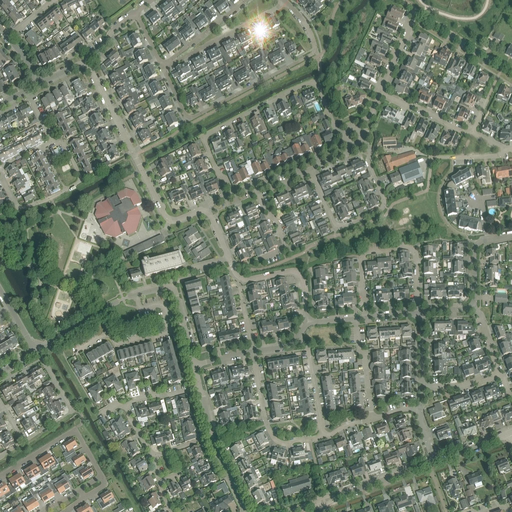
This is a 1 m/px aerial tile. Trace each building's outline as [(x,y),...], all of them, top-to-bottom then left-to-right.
[(0,4),(0,5),(3,9),(10,3),(12,1),(10,0),(4,0),(5,0),(0,4)] [(71,0),(70,1),(73,7),(76,6),(78,10),(80,9),(75,0),(71,0)] [(175,0),(180,5),(178,7),(181,12),(184,10),(180,6),(185,2),(184,1),(183,0),(175,0)] [(217,0),(217,1),(225,11),(229,8),(223,0),(217,0)] [(311,0),(307,5),(310,8),(307,10),(311,15),(313,14),(314,16),(320,11),(318,9),(319,9),(315,4),(316,3),(312,0),(311,0)] [(2,9),(6,13),(15,5),(12,1),(12,2),(12,1),(10,3),(3,9),(2,9)] [(67,1),(65,2),(71,13),(72,12),(70,8),(73,7),(70,1),(67,2),(67,1)] [(165,5),(170,12),(172,15),(177,11),(179,14),(181,12),(178,7),(175,9),(169,1),(165,5)] [(225,11),(217,1),(214,3),(216,6),(215,7),(220,15),(225,11)] [(71,13),(65,2),(63,3),(63,4),(61,5),(64,12),(67,10),(69,14),(71,13)] [(6,13),(9,17),(16,11),(18,9),(15,5),(6,13)] [(165,5),(160,8),(163,13),(162,14),(165,17),(166,16),(168,18),(172,15),(170,12),(165,5)] [(387,16),(387,17),(397,22),(399,19),(401,20),(402,19),(404,17),(403,16),(405,13),(399,10),(399,9),(394,7),(391,12),(389,11),(387,16)] [(52,11),(58,19),(62,15),(56,8),(52,12),(52,11)] [(9,17),(12,21),(19,15),(16,11),(9,17)] [(52,11),(48,14),(54,22),(58,19),(52,11)] [(205,14),(211,22),(216,19),(209,11),(205,14)] [(155,12),(151,15),(157,22),(161,19),(155,12)] [(48,14),(44,18),(50,25),(54,22),(48,14)] [(19,15),(12,21),(15,25),(23,19),(19,15)] [(91,16),(93,18),(102,28),(103,27),(103,26),(105,24),(100,18),(98,20),(93,15),(91,16)] [(157,22),(151,15),(147,18),(153,25),(157,22)] [(193,23),(199,31),(204,27),(198,20),(196,17),(192,20),(189,18),(187,20),(191,25),(193,23)] [(203,17),(198,20),(204,27),(208,24),(203,17)] [(397,22),(387,17),(384,23),(388,25),(387,28),(396,33),(397,30),(398,30),(398,27),(399,26),(396,25),(397,22)] [(44,18),(40,21),(46,28),(50,25),(44,18)] [(95,23),(92,25),(97,31),(99,29),(100,30),(102,28),(93,18),(92,20),(95,23)] [(278,26),(280,25),(278,21),(276,22),(273,18),(268,20),(273,29),(278,27),(278,26)] [(46,28),(40,21),(36,24),(39,28),(42,32),(42,31),(44,34),(48,30),(46,28)] [(86,25),(94,35),(95,33),(97,31),(92,25),(90,22),(88,24),(86,22),(84,23),(86,25)] [(258,26),(262,34),(264,37),(272,33),(271,32),(267,26),(265,27),(263,24),(258,26)] [(87,30),(85,31),(89,37),(91,35),(92,36),(94,35),(86,25),(84,26),(87,30)] [(262,34),(258,26),(253,29),(257,37),(258,38),(259,40),(264,37),(262,34)] [(189,27),(185,31),(190,38),(195,34),(189,27)] [(176,34),(177,35),(181,40),(183,38),(186,41),(190,38),(185,31),(183,29),(179,32),(176,28),(173,30),(176,34)] [(393,40),(393,39),(393,38),(390,36),(391,34),(379,28),(376,34),(383,37),(381,40),(390,44),(391,42),(392,42),(393,40)] [(89,37),(85,31),(82,29),(80,31),(79,30),(78,31),(86,41),(87,40),(87,39),(89,37)] [(26,40),(29,43),(37,36),(35,33),(34,34),(32,31),(25,36),(27,39),(26,40)] [(243,34),(247,42),(248,45),(253,43),(255,46),(258,45),(255,39),(252,41),(252,40),(248,32),(243,34)] [(73,38),(78,46),(83,42),(82,40),(81,41),(75,33),(71,36),(73,38)] [(242,45),(247,42),(243,34),(238,37),(242,45)] [(420,43),(425,45),(426,46),(429,47),(433,39),(429,38),(426,37),(426,36),(424,35),(424,36),(421,34),(419,39),(422,40),(420,43)] [(129,38),(132,44),(140,40),(137,35),(129,38)] [(29,43),(32,47),(33,46),(35,48),(41,43),(39,40),(40,39),(37,36),(29,43)] [(73,38),(69,41),(74,49),(78,46),(73,38)] [(175,38),(171,41),(177,48),(181,45),(175,38)] [(140,40),(132,44),(134,49),(142,45),(140,40)] [(232,40),(227,43),(233,53),(233,54),(236,52),(235,49),(237,48),(232,40)] [(294,49),(296,48),(294,44),(292,45),(291,44),(287,46),(287,44),(285,45),(282,40),(279,41),(281,46),(283,49),(286,47),(290,55),(292,53),(293,54),(295,53),(295,52),(296,52),(294,49)] [(376,52),(377,53),(380,54),(385,56),(386,54),(387,53),(388,51),(387,51),(388,50),(382,47),(383,44),(374,40),(371,46),(377,49),(376,52)] [(69,41),(64,44),(69,52),(74,49),(69,41)] [(171,41),(168,44),(173,51),(177,48),(171,41)] [(233,53),(227,43),(222,45),(227,53),(228,52),(229,55),(233,53)] [(69,52),(64,44),(60,47),(64,52),(62,53),(64,55),(69,52)] [(173,51),(168,44),(164,47),(169,54),(173,51)] [(416,45),(414,49),(422,53),(423,51),(427,53),(429,48),(425,46),(424,46),(420,44),(419,46),(416,45)] [(273,52),(275,55),(279,63),(285,60),(281,53),(284,51),(283,49),(281,46),(278,48),(279,49),(273,52)] [(57,48),(52,50),(57,60),(62,57),(57,48)] [(217,48),(212,51),(216,59),(221,56),(217,48)] [(415,55),(414,57),(419,60),(420,59),(424,61),(426,58),(421,56),(422,53),(414,49),(412,54),(415,55)] [(52,50),(47,53),(52,62),(57,60),(52,50)] [(448,63),(450,58),(452,53),(448,51),(447,52),(443,50),(440,55),(437,54),(435,59),(434,61),(440,63),(441,60),(448,63)] [(135,55),(137,60),(146,56),(143,51),(135,55)] [(216,59),(212,51),(207,53),(211,61),(216,59)] [(115,52),(111,55),(116,61),(120,58),(118,55),(115,52)] [(47,53),(43,55),(48,64),(52,62),(47,53)] [(372,61),(371,64),(379,68),(380,67),(381,65),(382,62),(378,60),(379,57),(371,53),(368,59),(372,61)] [(48,64),(43,55),(38,57),(43,67),(48,64)] [(116,61),(111,55),(107,58),(109,60),(104,64),(107,68),(112,64),(114,67),(118,63),(116,61)] [(279,63),(275,55),(269,58),(274,66),(279,63)] [(146,56),(137,60),(140,65),(148,61),(146,56)] [(202,56),(197,59),(201,67),(206,64),(202,56)] [(410,59),(408,63),(416,66),(419,68),(422,63),(419,61),(419,60),(414,57),(412,60),(410,59)] [(6,58),(0,63),(0,64),(3,68),(10,62),(6,58)] [(201,67),(197,59),(192,61),(196,69),(198,69),(199,72),(203,70),(201,67)] [(262,59),(257,62),(261,70),(266,67),(262,59)] [(447,71),(452,73),(452,74),(455,75),(456,76),(457,77),(458,76),(459,75),(458,74),(459,72),(460,73),(465,62),(464,62),(464,61),(462,60),(461,60),(457,59),(456,61),(452,59),(447,71)] [(261,70),(257,62),(251,65),(255,73),(258,72),(258,73),(261,71),(260,70),(261,70)] [(416,66),(408,63),(405,67),(408,69),(408,71),(411,72),(412,70),(414,71),(416,66)] [(110,77),(113,83),(120,80),(119,78),(125,76),(125,75),(123,71),(127,69),(131,67),(129,64),(116,71),(117,74),(114,75),(110,77)] [(191,73),(186,64),(181,67),(186,75),(188,79),(192,76),(191,73)] [(3,74),(5,78),(8,77),(16,73),(16,72),(17,72),(16,70),(15,70),(14,67),(11,69),(9,65),(8,65),(2,70),(4,74),(3,74)] [(144,70),(147,75),(155,71),(152,66),(144,70)] [(181,67),(181,66),(176,69),(177,71),(171,74),(174,78),(174,79),(177,77),(180,83),(188,79),(186,75),(181,67)] [(375,69),(369,67),(367,66),(365,71),(363,71),(362,73),(363,75),(366,76),(374,80),(374,79),(375,79),(376,77),(375,76),(377,73),(373,72),(375,69)] [(239,70),(245,81),(250,78),(245,69),(244,67),(241,68),(241,69),(239,70)] [(466,68),(463,73),(462,75),(468,78),(469,76),(472,78),(474,74),(476,69),(475,69),(475,68),(473,67),(472,68),(470,67),(468,69),(466,68)] [(239,84),(245,81),(239,70),(238,70),(235,72),(236,75),(235,76),(239,84)] [(155,71),(147,75),(143,76),(145,80),(148,78),(149,80),(157,76),(155,71)] [(403,72),(401,77),(410,81),(412,82),(414,82),(416,78),(416,77),(416,75),(415,75),(407,72),(406,74),(403,72)] [(8,77),(5,78),(5,79),(7,81),(10,80),(11,83),(19,79),(18,76),(19,76),(18,74),(17,74),(16,73),(8,77)] [(482,73),(481,74),(480,77),(477,75),(472,86),(471,88),(474,90),(475,87),(476,88),(477,88),(478,88),(478,87),(479,85),(482,86),(483,86),(484,85),(484,84),(485,84),(488,77),(487,77),(488,76),(484,74),(482,73)] [(224,75),(220,77),(222,80),(226,88),(227,88),(227,89),(230,87),(232,85),(228,77),(226,78),(224,75)] [(117,88),(122,86),(130,82),(129,79),(127,80),(125,76),(119,78),(120,80),(113,83),(114,86),(116,86),(117,88)] [(361,77),(361,78),(359,76),(358,78),(360,79),(358,83),(362,85),(360,88),(364,89),(368,92),(369,91),(370,89),(371,85),(369,84),(370,81),(361,77)] [(220,77),(216,79),(218,82),(217,83),(221,91),(226,88),(222,80),(220,77)] [(410,81),(401,77),(399,81),(402,82),(401,85),(409,89),(411,86),(412,82),(410,81)] [(74,87),(75,91),(85,86),(83,82),(75,87),(74,87)] [(117,92),(119,96),(129,91),(127,87),(132,85),(130,82),(122,86),(123,89),(117,92)] [(149,87),(147,88),(150,93),(152,91),(161,87),(158,82),(150,86),(149,87)] [(77,94),(78,94),(87,89),(85,86),(75,91),(77,94)] [(400,94),(402,95),(403,95),(404,93),(407,94),(409,90),(401,86),(399,88),(396,87),(396,88),(395,88),(395,91),(394,92),(398,93),(397,94),(399,95),(400,94)] [(63,94),(66,100),(69,99),(69,100),(71,101),(75,99),(70,90),(69,91),(68,89),(67,90),(65,87),(60,90),(63,94)] [(150,93),(149,93),(152,97),(152,98),(154,97),(155,96),(163,92),(161,87),(152,91),(150,93)] [(205,102),(210,99),(206,91),(204,87),(198,90),(197,87),(194,89),(196,93),(197,96),(200,94),(205,102)] [(502,87),(501,87),(501,88),(500,89),(500,90),(498,95),(497,98),(497,99),(498,100),(499,100),(500,100),(501,100),(501,99),(502,97),(505,98),(509,100),(511,94),(507,92),(509,90),(502,87)] [(211,88),(206,91),(210,99),(216,96),(211,88)] [(420,101),(424,103),(428,94),(430,91),(425,89),(425,90),(423,89),(421,91),(420,91),(418,96),(421,98),(420,101)] [(127,98),(128,100),(138,95),(136,92),(133,93),(131,90),(129,91),(119,96),(122,101),(127,98)] [(301,98),(303,102),(304,104),(315,100),(311,90),(303,94),(304,96),(301,98)] [(53,93),(55,98),(58,104),(63,101),(66,100),(63,94),(60,96),(58,91),(53,93)] [(347,106),(349,109),(355,107),(355,106),(362,103),(366,96),(359,93),(357,97),(352,99),(352,98),(351,97),(350,96),(349,96),(348,96),(347,96),(347,97),(346,97),(346,98),(346,99),(346,100),(345,101),(346,102),(345,103),(345,104),(346,105),(347,106)] [(428,94),(424,103),(428,105),(430,102),(432,103),(433,100),(433,99),(435,94),(431,93),(430,95),(428,94)] [(463,98),(475,104),(477,99),(474,98),(475,96),(468,93),(467,95),(464,96),(463,98)] [(46,97),(46,98),(51,107),(51,108),(56,106),(57,107),(59,106),(58,104),(55,98),(53,99),(50,95),(49,94),(46,95),(46,97)] [(124,106),(126,110),(134,107),(137,105),(136,102),(139,97),(138,95),(128,100),(124,102),(126,105),(124,106)] [(433,107),(438,109),(441,101),(443,97),(437,95),(434,100),(433,103),(435,104),(433,107)] [(186,101),(188,105),(190,104),(192,107),(192,106),(193,107),(195,106),(195,105),(197,104),(193,96),(187,99),(188,100),(186,101)] [(290,99),(292,104),(294,107),(297,105),(299,108),(304,106),(303,105),(301,101),(299,102),(296,96),(290,99)] [(157,103),(155,103),(157,108),(162,106),(170,102),(168,97),(159,101),(158,102),(157,99),(155,100),(157,103)] [(446,110),(447,108),(448,105),(449,104),(448,104),(449,100),(445,99),(443,97),(441,101),(438,109),(442,111),(443,108),(446,110)] [(51,107),(46,98),(42,101),(46,109),(51,107)] [(83,99),(78,101),(76,102),(78,105),(80,104),(83,109),(93,103),(91,98),(84,101),(83,99)] [(475,104),(463,98),(460,105),(466,107),(469,109),(470,107),(473,108),(475,104)] [(170,102),(162,106),(164,111),(172,107),(170,102)] [(285,102),(277,106),(279,111),(281,110),(283,113),(286,112),(287,116),(293,114),(289,104),(286,105),(285,102)] [(93,103),(83,109),(82,109),(84,115),(78,118),(80,120),(87,117),(85,114),(87,113),(95,109),(92,104),(93,103)] [(27,105),(23,107),(28,117),(30,116),(29,113),(33,112),(31,108),(30,108),(28,105),(27,105)] [(460,113),(468,117),(469,118),(471,115),(470,114),(470,113),(467,112),(468,110),(460,106),(458,109),(461,110),(460,113)] [(20,112),(18,113),(22,121),(26,119),(26,118),(28,117),(23,107),(20,108),(20,109),(19,109),(20,112)] [(136,111),(137,114),(144,110),(143,108),(136,111),(134,107),(126,110),(129,115),(136,111)] [(387,108),(386,110),(385,112),(384,111),(382,115),(383,115),(383,117),(390,120),(391,118),(395,119),(395,118),(399,120),(400,118),(402,114),(398,112),(397,113),(394,111),(394,110),(391,109),(390,110),(387,108)] [(131,120),(134,125),(141,121),(144,119),(145,119),(143,116),(146,115),(146,114),(147,113),(146,113),(145,110),(144,110),(137,114),(132,117),(133,119),(131,120)] [(264,113),(266,117),(268,122),(271,121),(273,124),(279,122),(278,119),(275,112),(272,113),(270,110),(264,113)] [(13,112),(9,114),(14,124),(16,123),(15,121),(18,119),(19,123),(21,122),(22,121),(18,113),(16,114),(15,111),(14,112),(13,112)] [(56,118),(58,121),(64,118),(63,115),(67,113),(66,111),(55,117),(56,119),(56,118)] [(88,120),(91,124),(93,124),(102,119),(99,113),(94,116),(89,119),(88,116),(87,117),(80,120),(77,122),(81,129),(85,127),(83,122),(88,120)] [(322,113),(313,117),(311,118),(314,124),(316,123),(320,121),(319,118),(323,116),(322,113)] [(468,117),(460,113),(457,120),(462,123),(463,120),(466,122),(468,117)] [(4,120),(7,127),(8,129),(11,128),(10,126),(12,125),(14,124),(9,114),(6,115),(6,116),(5,116),(6,117),(3,119),(4,120)] [(166,119),(163,120),(165,124),(168,123),(176,119),(173,114),(165,118),(166,119)] [(405,118),(404,120),(403,123),(402,125),(401,126),(407,129),(410,124),(413,125),(416,118),(410,115),(408,121),(405,119),(405,118)] [(59,126),(71,120),(73,119),(73,117),(66,120),(64,118),(58,121),(59,124),(58,124),(59,126)] [(250,120),(252,124),(254,129),(258,128),(261,133),(266,131),(264,127),(262,122),(260,123),(257,117),(250,120)] [(485,121),(486,122),(483,127),(483,128),(482,131),(490,134),(491,131),(497,134),(500,127),(494,124),(494,125),(491,124),(492,120),(487,117),(485,121)] [(89,135),(91,134),(97,132),(95,129),(99,127),(104,125),(101,119),(102,119),(93,124),(91,124),(90,125),(92,130),(85,134),(86,137),(89,135)] [(141,121),(134,125),(136,129),(143,125),(146,124),(144,119),(141,121)] [(176,119),(168,123),(170,128),(178,124),(176,119)] [(61,127),(62,130),(69,127),(68,124),(71,122),(71,120),(59,126),(60,128),(61,127)] [(327,132),(325,133),(326,135),(322,137),(324,140),(326,145),(334,141),(331,133),(333,133),(327,120),(322,123),(326,131),(327,132)] [(422,120),(420,125),(417,132),(423,134),(425,130),(427,128),(426,127),(428,123),(422,120)] [(249,128),(246,129),(244,124),(238,127),(241,135),(244,133),(246,137),(252,134),(250,129),(249,128)] [(511,124),(511,126),(508,126),(506,128),(506,130),(502,130),(502,133),(501,133),(501,134),(500,139),(505,139),(505,141),(510,142),(510,136),(511,135),(511,124)] [(37,134),(35,136),(38,142),(41,141),(41,142),(43,140),(36,126),(34,127),(35,130),(37,134)] [(428,130),(426,135),(424,138),(430,141),(433,136),(436,137),(440,129),(439,128),(438,127),(436,126),(435,126),(434,126),(431,131),(428,130)] [(63,133),(64,135),(75,129),(74,127),(70,129),(69,127),(62,130),(64,133),(63,133)] [(75,129),(64,135),(65,137),(66,136),(67,139),(74,136),(72,133),(76,131),(75,129)] [(139,134),(141,139),(148,135),(151,134),(149,129),(139,134)] [(96,135),(98,141),(101,139),(101,140),(109,135),(107,130),(102,132),(99,134),(98,134),(97,132),(91,134),(93,137),(96,135)] [(224,134),(226,138),(227,137),(228,142),(234,139),(238,149),(242,147),(239,140),(237,141),(234,135),(232,130),(224,134)] [(458,142),(457,141),(459,137),(451,134),(451,135),(445,132),(442,138),(447,141),(445,145),(449,147),(450,144),(454,146),(455,144),(457,144),(458,142)] [(30,133),(28,134),(34,145),(36,144),(35,143),(38,142),(35,136),(32,137),(30,133)] [(307,136),(312,147),(314,146),(315,149),(323,146),(321,141),(319,138),(318,133),(315,134),(316,137),(311,139),(310,135),(307,136)] [(28,139),(26,140),(29,147),(32,145),(32,146),(34,145),(28,134),(26,135),(28,139)] [(148,135),(141,139),(143,143),(150,140),(152,142),(158,139),(156,136),(153,138),(151,134),(148,135)] [(99,147),(100,150),(107,146),(106,144),(112,141),(109,135),(101,140),(101,139),(98,141),(101,146),(99,147)] [(296,140),(299,147),(303,155),(310,152),(309,149),(312,148),(312,147),(307,136),(307,135),(303,137),(304,141),(305,141),(306,142),(301,143),(299,138),(296,140)] [(19,143),(17,145),(20,151),(23,150),(23,151),(25,150),(19,139),(18,137),(16,138),(17,139),(19,143)] [(221,146),(222,150),(223,151),(227,149),(227,148),(225,144),(223,139),(223,140),(223,141),(221,142),(219,137),(216,138),(217,139),(211,142),(214,149),(221,146)] [(21,138),(19,139),(25,150),(27,149),(26,148),(29,147),(26,140),(23,142),(21,138)] [(72,145),(73,148),(80,144),(78,142),(82,140),(81,138),(74,141),(70,143),(71,145),(72,145)] [(383,147),(390,146),(396,146),(396,138),(383,138),(383,147)] [(12,142),(10,143),(16,154),(18,153),(17,153),(20,151),(17,145),(14,146),(12,142)] [(10,148),(7,149),(11,156),(13,155),(14,155),(16,154),(10,143),(8,144),(10,148)] [(74,151),(75,153),(86,147),(89,145),(88,144),(85,146),(85,145),(84,145),(83,143),(80,144),(73,148),(75,150),(74,151)] [(192,143),(184,147),(187,155),(190,154),(200,149),(198,146),(197,147),(197,145),(192,147),(191,144),(192,143)] [(0,145),(0,146),(1,148),(7,159),(9,158),(8,157),(11,156),(7,149),(5,151),(3,147),(2,144),(0,145)] [(107,156),(109,155),(117,151),(115,145),(108,149),(107,146),(100,150),(101,152),(105,151),(107,156)] [(288,149),(289,149),(291,155),(294,154),(294,155),(295,158),(303,155),(299,147),(297,148),(296,146),(288,149)] [(76,154),(78,157),(84,153),(83,151),(87,149),(86,147),(75,153),(76,155),(76,154)] [(188,159),(186,160),(188,164),(191,162),(198,160),(198,159),(196,157),(201,155),(200,153),(201,153),(200,149),(190,154),(187,155),(188,159)] [(280,151),(278,152),(279,156),(283,164),(290,161),(289,156),(291,155),(289,149),(281,153),(280,151)] [(117,151),(109,155),(112,161),(119,157),(117,152),(118,151),(117,151)] [(267,154),(267,155),(270,161),(271,164),(274,163),(275,167),(283,164),(279,156),(278,152),(278,151),(276,152),(275,154),(276,155),(271,157),(270,153),(269,154),(267,154)] [(409,161),(410,162),(416,159),(414,152),(391,160),(390,158),(384,160),(388,172),(393,170),(392,168),(409,161)] [(32,163),(43,157),(42,156),(40,153),(34,157),(35,159),(31,161),(32,163)] [(78,160),(79,162),(90,156),(93,154),(92,153),(86,156),(84,153),(78,157),(79,159),(78,160)] [(262,164),(259,165),(263,173),(270,170),(269,166),(271,164),(270,161),(267,155),(264,156),(266,160),(261,162),(262,164)] [(81,163),(82,166),(89,163),(88,160),(91,158),(90,156),(79,162),(80,164),(81,163)] [(37,163),(38,166),(45,162),(43,160),(44,159),(43,157),(32,163),(33,165),(37,163)] [(160,166),(158,167),(158,169),(159,173),(168,168),(166,163),(169,161),(167,157),(164,159),(158,162),(160,166)] [(423,177),(416,160),(417,160),(416,159),(410,162),(410,163),(408,163),(409,166),(399,169),(400,173),(402,178),(404,184),(416,179),(418,184),(424,182),(423,177)] [(198,160),(191,162),(194,170),(206,165),(205,162),(204,162),(203,160),(199,162),(198,160)] [(250,161),(246,162),(248,167),(251,174),(254,173),(255,176),(263,173),(259,165),(257,160),(255,161),(256,164),(252,165),(250,161)] [(360,160),(355,162),(359,170),(360,173),(365,171),(364,170),(367,168),(364,161),(362,163),(360,160)] [(36,170),(37,172),(48,167),(47,165),(46,165),(45,162),(38,166),(40,168),(36,170)] [(352,167),(349,168),(352,175),(353,178),(356,177),(354,174),(357,173),(357,174),(360,173),(359,170),(355,162),(351,164),(352,167)] [(83,169),(84,171),(95,165),(94,163),(90,165),(89,163),(82,166),(84,169),(83,169)] [(95,165),(84,171),(85,173),(86,172),(87,175),(94,172),(92,169),(96,167),(99,165),(98,164),(95,165)] [(206,165),(194,170),(197,178),(204,175),(203,172),(208,170),(207,169),(208,168),(206,165)] [(245,166),(246,169),(241,171),(240,168),(237,169),(238,170),(238,171),(243,182),(248,180),(247,177),(249,176),(249,175),(251,174),(248,167),(248,165),(245,166)] [(8,171),(9,174),(19,169),(18,167),(15,168),(14,166),(5,170),(6,172),(8,171)] [(345,166),(340,168),(344,177),(344,176),(345,178),(352,175),(349,168),(346,169),(345,166)] [(42,172),(43,175),(49,172),(48,169),(49,168),(48,167),(37,172),(38,174),(42,172)] [(168,168),(159,173),(161,176),(162,175),(163,177),(167,175),(170,180),(172,179),(177,177),(174,172),(171,173),(168,168)] [(337,173),(334,174),(338,183),(339,185),(341,185),(340,182),(343,181),(341,178),(344,177),(340,168),(336,170),(337,173)] [(489,168),(485,169),(485,168),(477,169),(478,178),(482,178),(483,181),(485,180),(486,184),(491,183),(489,173),(489,168)] [(507,177),(506,168),(495,169),(495,168),(492,169),(493,175),(496,174),(496,179),(507,177)] [(13,177),(14,180),(19,178),(22,176),(19,169),(9,174),(10,176),(9,177),(10,179),(13,177)] [(462,172),(468,184),(469,184),(467,180),(474,177),(473,172),(472,169),(468,171),(468,170),(462,172)] [(243,182),(238,171),(235,172),(236,173),(232,175),(231,173),(227,174),(231,181),(233,180),(235,185),(243,182)] [(40,179),(41,181),(53,176),(52,174),(51,174),(49,172),(43,175),(40,176),(42,179),(40,179)] [(462,172),(457,175),(463,187),(468,184),(462,172)] [(330,173),(325,175),(329,183),(330,186),(331,186),(332,185),(333,185),(338,183),(334,174),(331,175),(330,173)] [(402,178),(400,173),(399,174),(398,174),(390,177),(391,180),(390,181),(391,184),(392,183),(393,184),(401,181),(400,178),(402,178)] [(16,188),(26,183),(28,182),(24,175),(22,176),(19,178),(14,180),(16,183),(13,184),(14,186),(15,185),(16,188)] [(329,183),(325,175),(320,177),(322,180),(319,181),(322,188),(325,186),(327,187),(330,186),(329,183)] [(463,187),(457,175),(456,175),(457,176),(451,178),(453,181),(449,183),(448,185),(457,190),(457,188),(456,186),(461,184),(463,187)] [(46,181),(48,184),(54,181),(53,178),(54,178),(53,176),(41,181),(42,183),(46,181)] [(211,183),(210,184),(214,193),(217,192),(217,191),(219,190),(217,186),(220,185),(220,184),(219,183),(219,181),(217,179),(214,180),(215,182),(211,183)] [(361,184),(363,189),(371,185),(369,181),(366,182),(365,179),(363,180),(360,181),(358,182),(351,185),(351,186),(350,186),(350,188),(351,188),(352,188),(353,188),(359,185),(360,185),(361,184)] [(44,186),(46,190),(57,185),(56,183),(55,183),(54,181),(48,184),(44,186)] [(209,181),(201,184),(204,191),(207,190),(209,194),(211,194),(214,193),(210,184),(209,181)] [(26,183),(16,188),(18,191),(16,191),(17,193),(22,191),(26,189),(24,186),(27,185),(26,183)] [(201,184),(193,187),(199,199),(202,198),(201,197),(203,197),(201,192),(204,191),(201,184)] [(298,186),(299,187),(302,194),(303,197),(309,195),(310,197),(313,196),(310,189),(307,190),(304,184),(298,186)] [(57,185),(46,190),(47,192),(51,190),(52,193),(59,190),(57,187),(58,187),(57,185)] [(363,198),(365,197),(372,194),(370,192),(373,190),(371,185),(363,189),(360,190),(363,198)] [(445,199),(457,197),(456,191),(455,191),(455,189),(457,190),(448,185),(447,187),(448,192),(444,192),(445,198),(445,199)] [(38,186),(33,189),(33,188),(27,191),(29,194),(23,197),(26,203),(34,199),(32,194),(35,192),(38,190),(40,189),(38,186)] [(193,187),(188,189),(189,191),(190,192),(189,192),(191,196),(193,201),(195,200),(195,201),(199,199),(193,187)] [(291,193),(293,197),(296,205),(300,203),(298,199),(303,197),(302,194),(299,187),(293,189),(294,191),(291,193)] [(331,197),(333,202),(341,198),(345,197),(341,189),(337,191),(333,193),(334,196),(331,197)] [(136,193),(126,190),(117,194),(117,196),(110,200),(107,201),(103,203),(102,202),(97,204),(96,209),(97,209),(95,215),(99,222),(99,224),(100,223),(102,226),(101,227),(105,235),(115,238),(123,234),(124,234),(127,232),(128,236),(136,232),(141,216),(137,208),(137,207),(142,204),(136,193)] [(183,191),(177,193),(181,202),(185,201),(184,200),(186,200),(183,191)] [(293,197),(290,199),(287,191),(281,193),(281,194),(285,202),(285,203),(286,205),(291,203),(293,206),(296,205),(293,197)] [(171,192),(168,193),(171,200),(174,199),(175,201),(176,204),(178,203),(178,204),(181,202),(177,193),(172,195),(171,192)] [(278,201),(276,202),(275,198),(270,200),(274,210),(281,206),(282,205),(282,204),(285,203),(285,202),(281,194),(276,197),(278,201)] [(367,200),(369,204),(378,201),(376,196),(373,197),(372,194),(365,197),(366,200),(367,200)] [(338,205),(339,208),(344,206),(346,205),(346,204),(348,203),(346,199),(342,201),(341,198),(333,202),(335,207),(338,205)] [(500,199),(500,207),(505,207),(505,203),(511,203),(510,198),(500,199)] [(378,201),(369,204),(371,209),(380,205),(378,201)] [(308,212),(309,214),(320,209),(318,204),(316,205),(314,202),(309,204),(309,206),(306,207),(308,212)] [(254,205),(249,207),(254,217),(258,215),(254,205)] [(337,212),(339,217),(348,213),(350,212),(347,205),(346,205),(339,208),(337,209),(338,212),(337,212)] [(254,217),(249,207),(245,209),(248,216),(249,218),(250,219),(254,217)] [(315,217),(316,220),(319,218),(322,217),(320,215),(322,214),(320,209),(309,214),(309,216),(313,214),(315,217)] [(449,216),(453,222),(457,218),(456,209),(459,209),(458,209),(447,210),(447,211),(448,217),(449,216)] [(243,222),(246,229),(248,228),(244,218),(241,219),(237,212),(233,214),(236,221),(237,224),(243,222)] [(284,224),(285,224),(296,219),(299,218),(298,216),(295,217),(294,218),(291,212),(284,215),(285,218),(282,219),(284,224)] [(348,213),(339,217),(341,222),(350,218),(348,213)] [(231,227),(237,224),(236,221),(233,214),(228,216),(229,217),(225,218),(228,225),(230,224),(231,227)] [(313,225),(315,229),(327,224),(326,225),(324,220),(321,221),(319,218),(316,220),(311,222),(312,225),(313,225)] [(466,220),(457,218),(453,222),(459,227),(459,228),(464,229),(465,229),(466,220)] [(289,228),(290,231),(297,228),(296,225),(295,225),(293,222),(297,221),(296,219),(285,224),(287,229),(289,228)] [(472,221),(470,231),(471,231),(471,230),(477,232),(477,230),(482,232),(481,223),(472,221)] [(262,230),(270,227),(268,223),(262,225),(261,222),(257,224),(253,225),(255,229),(258,227),(259,232),(262,230)] [(327,224),(315,229),(317,234),(320,233),(321,237),(328,234),(326,231),(329,229),(327,224)] [(190,231),(185,234),(187,237),(184,239),(189,246),(201,238),(198,233),(195,228),(194,229),(192,227),(188,228),(190,231)] [(263,239),(266,238),(267,237),(266,236),(267,236),(270,235),(269,233),(272,232),(272,231),(273,231),(271,228),(270,228),(270,227),(262,230),(259,232),(263,239)] [(291,240),(292,240),(292,239),(303,235),(302,233),(301,233),(301,232),(299,231),(297,228),(290,231),(292,234),(289,235),(291,240)] [(123,253),(126,260),(164,242),(161,235),(123,253)] [(239,235),(231,238),(230,239),(232,243),(241,240),(239,235)] [(292,239),(292,240),(294,244),(296,243),(298,247),(305,244),(304,240),(301,241),(300,238),(303,237),(303,235),(292,239)] [(264,242),(266,246),(276,242),(274,237),(267,240),(266,238),(263,239),(258,241),(255,242),(256,245),(264,242)] [(241,240),(232,243),(234,248),(237,247),(238,249),(247,246),(250,244),(248,241),(245,242),(243,239),(241,240)] [(276,242),(266,246),(268,253),(276,249),(275,248),(278,247),(276,242)] [(450,243),(451,251),(463,251),(463,246),(457,246),(457,242),(450,243)] [(200,257),(202,259),(211,253),(208,248),(208,249),(204,243),(192,251),(197,259),(200,257)] [(238,258),(240,257),(250,253),(248,249),(251,247),(250,244),(247,246),(238,249),(239,252),(236,253),(238,258)] [(490,258),(490,259),(490,264),(497,264),(498,264),(498,254),(495,254),(495,250),(487,251),(487,254),(486,254),(486,258),(490,258)] [(141,263),(142,267),(143,267),(145,277),(183,267),(182,267),(182,264),(185,263),(186,263),(180,251),(174,254),(176,257),(157,261),(157,260),(158,260),(157,259),(150,261),(149,259),(144,261),(144,263),(141,263)] [(399,257),(399,260),(408,259),(410,259),(409,251),(399,252),(399,257)] [(451,251),(451,260),(458,260),(457,257),(463,257),(463,251),(451,251)] [(250,253),(240,257),(241,262),(252,258),(250,253)] [(386,260),(382,260),(383,269),(384,269),(384,271),(392,270),(391,267),(391,264),(391,262),(391,261),(391,258),(391,257),(386,258),(386,260)] [(340,269),(353,268),(352,260),(343,261),(343,264),(340,264),(341,269),(340,269)] [(451,260),(451,268),(463,268),(463,263),(458,263),(458,260),(451,260)] [(370,272),(373,272),(372,263),(367,264),(367,262),(364,262),(365,273),(370,272)] [(139,269),(135,270),(127,272),(129,278),(131,278),(132,280),(133,280),(137,279),(142,278),(145,277),(143,267),(142,267),(138,268),(139,269)] [(316,272),(316,276),(328,275),(328,270),(325,270),(324,267),(313,268),(314,271),(316,271),(316,272)] [(486,274),(486,277),(495,277),(498,277),(498,267),(496,267),(489,267),(489,270),(485,270),(486,274)] [(463,268),(451,268),(451,277),(458,277),(458,274),(463,274),(463,268)] [(412,269),(403,270),(403,274),(399,275),(399,278),(400,278),(400,279),(412,278),(412,275),(412,269)] [(433,269),(424,269),(424,270),(423,270),(423,274),(424,274),(424,275),(430,275),(430,278),(437,277),(437,274),(433,274),(433,269)] [(495,277),(486,277),(486,280),(486,284),(490,284),(490,287),(496,287),(498,287),(498,280),(495,280),(495,277)] [(274,288),(276,288),(286,286),(285,281),(284,278),(272,280),(274,288)] [(347,279),(344,279),(344,288),(357,287),(358,286),(358,283),(356,283),(356,282),(356,278),(347,279)] [(189,300),(190,303),(192,311),(193,310),(194,314),(200,313),(195,293),(199,292),(200,291),(199,290),(202,289),(201,285),(200,285),(199,281),(186,285),(187,289),(186,289),(188,296),(189,296),(190,299),(189,300)] [(249,285),(251,293),(259,291),(260,291),(263,291),(262,286),(258,286),(258,283),(249,285)] [(448,284),(445,285),(445,286),(445,293),(448,293),(448,298),(454,298),(454,283),(448,283),(448,284)] [(459,283),(454,283),(454,298),(459,298),(459,293),(466,293),(466,286),(459,286),(459,283)] [(313,292),(313,295),(315,295),(318,294),(324,294),(324,291),(324,288),(327,288),(327,285),(324,286),(314,286),(315,292),(313,292)] [(437,290),(436,285),(424,285),(424,292),(428,292),(428,296),(431,296),(431,299),(437,298),(437,290)] [(445,285),(436,285),(437,290),(437,298),(442,298),(442,293),(445,293),(445,286),(445,285)] [(399,288),(399,291),(400,300),(405,300),(405,294),(408,294),(407,289),(409,289),(409,286),(407,287),(407,286),(404,286),(404,287),(399,288)] [(393,289),(390,289),(391,296),(394,295),(394,301),(400,300),(399,291),(399,288),(393,289)] [(387,289),(382,290),(382,293),(383,302),(388,301),(388,296),(391,296),(390,289),(387,289)] [(382,293),(382,290),(376,290),(373,290),(373,297),(376,297),(377,302),(383,302),(382,293)] [(316,303),(318,303),(327,302),(328,302),(328,299),(325,300),(324,297),(324,294),(318,294),(315,295),(313,295),(313,298),(315,298),(316,303)] [(351,295),(348,295),(349,304),(354,304),(354,305),(357,305),(357,303),(356,294),(351,295)] [(495,303),(501,303),(507,303),(507,295),(502,295),(496,295),(495,303)] [(220,305),(222,305),(234,302),(233,297),(224,299),(225,302),(221,303),(221,302),(219,303),(219,306),(220,305)] [(343,304),(343,298),(338,298),(335,299),(336,309),(339,309),(339,307),(344,307),(344,304),(343,304)] [(294,299),(285,301),(282,302),(283,310),(286,309),(287,309),(292,308),(295,307),(295,304),(294,299)] [(328,302),(318,303),(319,308),(322,308),(322,311),(331,310),(331,302),(328,302)] [(504,304),(503,315),(511,315),(511,304),(509,305),(504,304)] [(262,306),(254,308),(255,316),(264,314),(263,311),(267,310),(266,305),(262,306)] [(282,318),(282,321),(284,330),(292,328),(290,319),(287,320),(287,317),(282,318)] [(196,322),(197,327),(206,325),(205,322),(211,321),(210,319),(208,319),(196,322)] [(269,333),(267,324),(266,321),(261,322),(258,323),(259,327),(261,334),(265,333),(266,334),(268,334),(268,333),(269,333)] [(277,322),(275,322),(276,331),(284,330),(282,321),(277,322)] [(275,322),(267,324),(269,333),(276,331),(275,322)] [(451,323),(445,323),(445,332),(449,332),(449,336),(454,336),(454,330),(454,326),(451,326),(451,323)] [(458,330),(454,330),(454,336),(458,336),(463,336),(463,332),(463,323),(458,323),(458,330)] [(468,323),(463,323),(463,332),(468,332),(469,336),(471,336),(475,334),(472,325),(468,325),(468,323)] [(402,329),(400,329),(400,336),(402,335),(402,338),(411,337),(410,326),(401,327),(402,329)] [(494,329),(496,335),(504,332),(503,326),(499,328),(494,329)] [(198,332),(200,337),(208,335),(208,332),(211,331),(211,329),(198,332)] [(379,337),(379,331),(377,331),(377,329),(368,329),(369,340),(378,340),(377,337),(379,337)] [(506,337),(507,340),(511,338),(511,337),(511,334),(509,334),(505,335),(504,332),(496,335),(498,340),(506,337)] [(0,334),(3,340),(9,350),(13,349),(14,349),(15,348),(9,339),(6,341),(5,338),(4,338),(2,333),(0,333),(0,334)] [(9,339),(15,348),(16,348),(16,347),(19,345),(12,333),(10,334),(12,337),(9,339)] [(0,344),(0,345),(5,354),(6,354),(6,352),(9,350),(3,340),(0,334),(0,338),(1,340),(2,343),(0,344)] [(474,338),(466,341),(467,346),(470,345),(471,348),(479,345),(477,340),(475,341),(474,338)] [(502,350),(510,347),(511,347),(510,342),(511,341),(511,340),(511,338),(507,340),(508,342),(500,345),(502,350)] [(213,339),(201,342),(202,347),(211,345),(210,342),(214,341),(213,339)] [(155,349),(156,351),(161,350),(173,347),(172,342),(163,344),(164,347),(160,348),(155,349)] [(435,345),(435,351),(444,351),(443,348),(446,348),(446,342),(443,342),(438,342),(438,345),(435,345)] [(109,343),(104,345),(111,356),(112,355),(111,353),(114,351),(109,343)] [(104,345),(100,348),(105,356),(107,354),(109,357),(111,356),(104,345)] [(147,345),(142,346),(145,355),(148,354),(148,357),(150,357),(147,345)] [(479,345),(471,348),(467,349),(469,355),(478,353),(477,351),(481,349),(479,345)] [(137,347),(132,348),(135,357),(138,357),(139,360),(140,359),(137,347)] [(510,347),(502,350),(504,355),(508,354),(511,353),(510,347)] [(100,348),(96,351),(102,361),(104,361),(102,358),(105,356),(100,348)] [(398,357),(401,357),(410,357),(410,351),(410,348),(404,348),(403,348),(403,349),(400,349),(400,351),(398,351),(398,357)] [(127,350),(123,351),(125,360),(128,359),(129,363),(131,362),(127,350)] [(373,354),(373,359),(384,358),(385,358),(384,353),(385,353),(385,350),(379,350),(373,351),(373,354)] [(96,351),(91,353),(96,361),(99,359),(100,362),(102,361),(96,351)] [(329,360),(328,353),(326,353),(326,351),(317,352),(318,363),(327,362),(327,360),(329,360)] [(438,356),(438,359),(446,359),(446,353),(444,353),(444,351),(435,351),(435,356),(438,356)] [(163,358),(163,360),(175,357),(174,352),(165,354),(166,357),(163,358)] [(96,361),(91,353),(87,356),(93,367),(95,366),(93,363),(96,361)] [(400,362),(400,365),(403,365),(409,365),(409,362),(411,362),(410,357),(401,357),(398,357),(398,362),(400,362)] [(484,360),(481,361),(484,371),(488,369),(487,366),(490,365),(487,357),(483,358),(484,360)] [(375,364),(376,367),(385,367),(384,358),(373,359),(374,364),(375,364)] [(435,362),(435,367),(444,367),(444,365),(446,365),(446,359),(438,359),(438,362),(435,362)] [(75,366),(79,372),(83,369),(85,368),(85,367),(83,366),(82,367),(79,361),(77,362),(78,364),(75,366)] [(161,371),(164,370),(178,366),(177,361),(168,364),(169,367),(163,368),(163,369),(161,369),(161,371)] [(484,371),(481,361),(474,364),(476,369),(478,369),(480,372),(484,371)] [(473,364),(467,366),(470,376),(474,374),(473,371),(475,370),(473,364)] [(151,377),(152,377),(156,376),(154,369),(151,370),(150,367),(151,367),(150,365),(148,365),(149,368),(151,377)] [(237,367),(238,367),(239,376),(243,375),(243,376),(244,377),(245,376),(245,377),(247,378),(250,378),(248,367),(244,368),(243,365),(237,367)] [(402,370),(402,373),(411,373),(411,368),(409,368),(409,365),(403,365),(400,365),(400,370),(402,370)] [(38,367),(35,368),(40,377),(42,376),(43,378),(46,377),(40,366),(38,367)] [(88,366),(85,368),(83,369),(88,377),(90,376),(89,374),(92,372),(91,370),(88,366)] [(470,376),(467,366),(460,369),(462,374),(464,374),(465,377),(470,376)] [(238,367),(232,369),(233,374),(230,374),(231,381),(235,380),(236,379),(236,377),(240,377),(239,376),(238,367)] [(374,370),(375,376),(384,375),(386,375),(385,367),(376,367),(376,370),(374,370)] [(444,367),(435,367),(435,373),(439,373),(439,376),(446,376),(446,370),(444,370),(444,367)] [(32,375),(29,377),(34,384),(36,383),(36,382),(38,381),(37,379),(40,377),(35,368),(32,370),(32,371),(30,372),(32,375)] [(83,369),(79,372),(82,378),(85,376),(86,378),(88,377),(83,369)] [(217,371),(217,372),(219,380),(221,379),(222,383),(229,381),(228,376),(224,377),(223,370),(217,371)] [(166,380),(168,379),(180,376),(179,371),(171,374),(171,377),(165,378),(166,380)] [(217,372),(211,374),(213,380),(212,381),(213,386),(220,384),(219,380),(217,372)] [(400,376),(400,381),(404,381),(409,381),(409,378),(411,378),(411,373),(402,373),(402,376),(400,376)] [(23,375),(20,377),(25,386),(28,384),(29,387),(30,386),(33,384),(34,384),(29,377),(27,378),(25,375),(23,376),(23,375)] [(377,381),(377,384),(383,383),(382,380),(384,380),(384,375),(375,376),(375,381),(377,381)] [(113,385),(114,385),(118,382),(115,376),(112,378),(111,376),(109,377),(113,385)] [(18,385),(15,386),(19,393),(24,390),(22,387),(25,386),(20,377),(17,379),(15,380),(18,385)] [(113,386),(113,385),(109,377),(107,378),(108,380),(105,382),(109,388),(113,386)] [(402,387),(402,389),(411,389),(411,384),(409,384),(409,381),(404,381),(400,381),(398,381),(398,383),(401,387),(402,387)] [(118,382),(114,385),(114,386),(118,394),(120,392),(119,390),(122,389),(118,382)] [(8,384),(5,385),(10,394),(12,393),(14,396),(19,393),(15,386),(15,385),(12,386),(10,383),(9,384),(8,384)] [(376,387),(376,392),(385,391),(385,386),(383,386),(383,383),(377,384),(377,387),(376,387)] [(10,394),(5,385),(2,387),(2,388),(1,389),(6,399),(9,397),(7,396),(10,394)] [(95,385),(93,386),(98,394),(99,394),(103,392),(100,387),(99,385),(96,387),(95,385)] [(494,386),(489,387),(493,397),(500,394),(498,387),(495,388),(494,386)] [(43,394),(45,397),(54,391),(52,388),(51,389),(50,387),(47,389),(45,387),(38,391),(41,395),(43,394)] [(493,397),(489,387),(485,389),(486,393),(484,393),(486,399),(493,397)] [(411,389),(402,389),(402,393),(400,393),(401,398),(411,398),(411,395),(411,389)] [(44,401),(46,405),(54,401),(52,399),(56,397),(55,395),(55,394),(54,391),(45,397),(47,399),(44,401)] [(385,391),(376,392),(377,397),(377,400),(386,399),(385,392),(385,391)] [(480,391),(475,392),(479,402),(485,400),(483,394),(481,394),(480,391)] [(479,402),(475,392),(471,394),(472,398),(470,398),(472,403),(472,404),(479,402)] [(97,394),(93,397),(97,403),(100,401),(101,403),(103,402),(98,395),(97,394)] [(216,402),(216,403),(225,401),(223,395),(214,397),(215,399),(214,399),(214,400),(214,401),(215,402),(216,402)] [(462,396),(457,397),(461,407),(465,405),(465,406),(471,404),(468,395),(464,396),(464,397),(463,397),(462,396)] [(14,409),(16,413),(24,409),(26,407),(24,403),(28,401),(26,397),(20,401),(16,403),(17,407),(14,409)] [(177,409),(181,408),(190,406),(189,403),(188,403),(187,400),(185,400),(185,397),(174,399),(177,409)] [(448,402),(448,403),(451,411),(457,409),(457,408),(461,407),(457,397),(453,399),(454,400),(452,401),(452,400),(448,402)] [(226,407),(227,410),(231,409),(229,400),(225,401),(216,403),(216,404),(216,405),(216,406),(216,407),(216,408),(217,408),(217,409),(226,407)] [(49,410),(51,413),(53,411),(62,406),(60,403),(60,404),(59,402),(55,404),(54,401),(46,405),(49,410)] [(161,403),(155,405),(157,412),(158,416),(161,415),(160,414),(167,412),(166,410),(165,404),(162,405),(161,403)] [(435,408),(428,410),(431,416),(432,416),(434,421),(443,418),(441,413),(443,412),(440,403),(434,405),(435,408)] [(145,406),(148,417),(154,415),(154,413),(157,412),(155,405),(148,406),(149,407),(146,408),(145,406)] [(247,415),(248,414),(257,413),(257,412),(258,412),(257,407),(255,407),(247,408),(247,405),(244,406),(241,406),(242,410),(245,409),(246,409),(247,415)] [(62,406),(53,411),(51,413),(52,415),(51,416),(54,422),(63,416),(61,413),(64,411),(63,410),(64,409),(62,406)] [(148,417),(145,406),(138,407),(139,409),(135,409),(138,418),(143,417),(144,417),(144,414),(147,413),(148,417)] [(179,419),(183,418),(190,416),(189,413),(190,412),(189,408),(190,408),(190,406),(177,409),(179,419)] [(26,413),(28,416),(36,412),(39,410),(37,407),(34,408),(29,411),(27,407),(26,407),(24,409),(16,413),(19,418),(26,413)] [(220,420),(220,421),(229,418),(230,418),(231,418),(230,412),(237,410),(237,407),(231,409),(227,410),(228,413),(224,414),(219,415),(219,416),(219,417),(219,418),(219,419),(220,420)] [(511,408),(502,412),(501,413),(504,418),(505,422),(510,420),(510,419),(511,417),(511,408)] [(488,415),(490,417),(491,417),(493,422),(504,418),(501,413),(502,412),(501,410),(498,411),(488,415)] [(24,427),(25,428),(32,424),(35,422),(37,421),(35,416),(36,416),(35,413),(36,412),(28,416),(29,420),(22,424),(24,428),(24,427)] [(290,412),(285,413),(272,415),(273,420),(282,419),(282,415),(290,414),(290,412)] [(239,416),(240,422),(240,423),(241,427),(248,425),(247,420),(242,421),(241,416),(239,416)] [(395,423),(397,428),(397,429),(400,428),(401,428),(405,426),(404,423),(407,422),(405,416),(396,419),(398,423),(395,423)] [(113,425),(116,430),(124,426),(122,423),(123,422),(123,421),(121,417),(115,420),(114,419),(110,421),(112,426),(113,425)] [(491,417),(490,417),(479,422),(481,428),(485,426),(486,429),(491,427),(493,426),(494,425),(493,422),(491,417)] [(229,418),(220,421),(221,422),(220,423),(220,424),(221,425),(222,425),(222,427),(223,426),(223,427),(230,426),(231,429),(237,428),(236,424),(232,425),(231,421),(232,421),(231,418),(230,418),(229,418)] [(183,431),(187,430),(195,428),(195,425),(193,426),(192,422),(190,422),(189,419),(185,420),(181,421),(183,428),(182,428),(183,431)] [(32,424),(25,428),(27,432),(30,436),(39,430),(35,422),(32,424)] [(375,427),(377,431),(378,434),(382,433),(382,434),(385,433),(389,431),(390,431),(389,429),(387,424),(384,426),(383,424),(375,427)] [(461,429),(462,431),(464,436),(470,434),(471,436),(477,433),(476,432),(477,431),(475,427),(474,424),(461,429)] [(124,426),(116,430),(119,435),(118,436),(121,440),(125,437),(124,437),(130,433),(128,429),(127,429),(127,428),(125,429),(124,426)] [(448,426),(445,427),(440,428),(441,432),(437,433),(440,441),(449,437),(447,433),(450,432),(448,426)] [(182,431),(185,442),(196,439),(195,435),(196,435),(195,431),(196,430),(195,428),(187,430),(183,431),(182,431)] [(395,432),(392,433),(393,436),(398,434),(398,436),(399,435),(400,439),(403,438),(405,441),(413,438),(411,432),(408,433),(407,430),(406,428),(401,430),(395,432)] [(362,431),(361,432),(363,438),(364,437),(366,441),(371,439),(374,448),(380,446),(378,442),(377,439),(375,435),(372,436),(369,429),(362,431)] [(164,431),(160,432),(161,437),(163,445),(166,445),(166,443),(170,442),(170,441),(173,440),(172,435),(170,431),(164,433),(164,431)] [(389,431),(385,433),(386,435),(388,434),(390,442),(394,441),(393,436),(392,433),(391,432),(390,433),(389,431)] [(0,438),(2,442),(4,441),(12,436),(9,432),(4,435),(3,432),(0,433),(0,438)] [(161,437),(160,432),(156,433),(157,435),(150,436),(153,445),(157,444),(157,445),(161,444),(161,446),(163,445),(161,437)] [(251,436),(255,443),(258,442),(266,438),(264,433),(259,435),(258,433),(251,436)] [(350,438),(352,442),(353,446),(356,445),(357,447),(363,444),(358,433),(353,435),(353,437),(350,438)] [(4,441),(2,442),(3,443),(4,442),(6,444),(3,445),(6,449),(10,446),(11,447),(14,445),(12,442),(14,441),(12,436),(4,441)] [(258,442),(255,443),(259,451),(265,448),(264,445),(269,443),(266,438),(258,442)] [(335,450),(336,451),(336,450),(338,449),(339,452),(344,450),(346,455),(348,454),(349,457),(353,456),(350,447),(347,448),(346,446),(345,443),(344,438),(335,441),(337,445),(334,446),(335,450)] [(69,442),(65,445),(67,449),(65,451),(66,453),(64,454),(66,458),(74,453),(72,450),(77,446),(76,445),(77,444),(75,441),(74,441),(73,440),(71,441),(71,440),(69,442)] [(127,441),(123,444),(122,444),(125,448),(126,448),(129,453),(132,452),(132,453),(131,453),(133,457),(136,455),(136,454),(139,452),(136,446),(137,445),(135,442),(130,445),(127,441)] [(231,449),(233,454),(241,450),(239,446),(242,445),(240,441),(234,444),(235,447),(231,449)] [(330,453),(336,451),(335,450),(334,446),(334,445),(331,446),(330,442),(324,444),(327,454),(330,453)] [(411,443),(407,445),(397,449),(399,454),(406,452),(409,458),(419,455),(416,446),(413,447),(411,443)] [(324,455),(327,454),(324,444),(318,445),(319,449),(316,450),(318,456),(323,454),(324,455)] [(193,465),(197,463),(202,461),(200,458),(204,456),(203,454),(200,448),(200,449),(198,445),(187,451),(189,455),(193,453),(196,459),(192,461),(192,462),(193,465)] [(272,460),(277,461),(280,450),(275,448),(273,453),(270,452),(268,457),(268,459),(272,460)] [(298,449),(300,461),(301,464),(304,463),(303,460),(309,459),(308,452),(305,453),(304,448),(298,449)] [(291,455),(291,460),(292,462),(300,461),(298,449),(293,450),(294,455),(291,455)] [(240,457),(242,459),(248,456),(246,453),(243,454),(241,450),(233,454),(236,459),(240,457)] [(280,450),(277,461),(282,463),(285,464),(287,457),(284,456),(285,451),(280,450)] [(383,453),(384,456),(387,465),(395,462),(395,463),(399,462),(397,457),(396,453),(392,455),(392,453),(389,454),(388,451),(383,453)] [(48,455),(44,457),(50,467),(55,464),(56,466),(59,464),(58,463),(57,460),(56,459),(53,461),(50,455),(48,456),(48,455)] [(82,455),(76,458),(74,455),(66,460),(69,463),(71,462),(72,464),(75,462),(77,467),(82,464),(82,465),(85,463),(84,462),(86,461),(85,460),(86,459),(83,456),(82,455)] [(238,464),(241,469),(248,465),(251,464),(248,456),(242,459),(243,462),(238,464)] [(43,468),(41,469),(44,475),(49,471),(47,469),(50,467),(44,457),(41,460),(40,461),(43,468)] [(134,460),(130,462),(134,468),(137,467),(141,473),(144,471),(149,468),(145,462),(142,463),(140,459),(135,461),(134,460)] [(365,465),(363,459),(360,460),(361,464),(357,465),(357,467),(351,469),(354,477),(358,475),(359,476),(365,474),(363,469),(362,466),(365,465)] [(203,460),(202,461),(197,463),(200,469),(197,470),(199,474),(202,472),(210,468),(207,462),(204,463),(203,460)] [(368,464),(365,465),(367,470),(370,468),(371,471),(374,470),(375,470),(382,468),(379,460),(368,464)] [(506,460),(503,462),(502,461),(496,464),(497,466),(499,472),(510,467),(509,463),(508,464),(506,460)] [(248,472),(249,474),(255,471),(256,470),(255,467),(253,468),(251,464),(248,465),(241,469),(243,474),(248,472)] [(33,466),(29,468),(35,477),(40,474),(41,476),(44,475),(41,469),(38,471),(35,465),(33,466)] [(28,477),(26,479),(29,484),(32,482),(31,480),(35,477),(29,468),(26,470),(26,471),(25,472),(28,477)] [(89,468),(84,471),(82,468),(74,473),(76,476),(79,475),(80,477),(82,475),(85,480),(89,477),(90,477),(92,476),(92,475),(93,474),(92,473),(93,472),(91,469),(90,469),(89,468)] [(340,471),(335,473),(338,481),(341,481),(342,485),(344,484),(343,482),(347,481),(346,477),(349,477),(348,473),(347,473),(347,471),(346,472),(345,469),(344,468),(341,469),(340,470),(340,471)] [(248,484),(259,479),(262,477),(258,470),(255,471),(249,474),(250,477),(245,479),(248,484)] [(210,473),(205,476),(202,477),(205,482),(203,483),(204,487),(209,485),(212,483),(216,481),(215,477),(214,477),(213,476),(211,476),(210,473)] [(338,481),(335,473),(329,475),(330,478),(327,479),(329,486),(333,485),(334,488),(336,487),(335,482),(338,481)] [(468,477),(469,482),(471,485),(482,481),(481,477),(479,473),(468,477)] [(60,482),(65,491),(70,488),(66,482),(69,480),(68,479),(67,476),(65,474),(62,475),(64,479),(60,482)] [(18,475),(14,477),(20,487),(25,484),(26,486),(29,484),(26,479),(23,480),(20,475),(18,476),(18,475)] [(141,477),(137,479),(140,483),(145,492),(148,490),(148,491),(151,489),(155,487),(152,481),(153,480),(151,476),(146,479),(144,476),(141,478),(141,477)] [(180,483),(182,488),(184,491),(189,489),(188,486),(191,484),(190,483),(193,482),(191,479),(189,480),(187,476),(183,478),(184,479),(182,480),(183,482),(180,483)] [(13,487),(11,488),(14,494),(14,493),(16,492),(17,492),(15,490),(20,487),(14,477),(11,479),(11,480),(10,481),(13,487)] [(255,487),(257,489),(263,486),(259,479),(248,484),(250,489),(255,487)] [(461,481),(458,482),(456,479),(448,482),(449,483),(445,485),(445,487),(446,489),(447,491),(450,490),(453,499),(460,496),(458,490),(460,489),(463,488),(461,481)] [(290,485),(282,487),(283,492),(285,496),(311,488),(311,487),(309,480),(296,484),(295,480),(289,481),(290,485)] [(65,491),(60,482),(55,485),(53,481),(50,483),(53,489),(56,488),(60,494),(62,493),(62,494),(65,492),(65,491)] [(2,484),(0,484),(0,488),(4,495),(9,492),(11,495),(14,494),(11,488),(8,490),(4,483),(3,484),(2,484)] [(48,488),(44,491),(49,500),(54,497),(51,491),(53,489),(50,483),(47,485),(48,488)] [(177,495),(180,493),(180,495),(180,496),(181,497),(182,498),(183,498),(184,498),(186,498),(183,491),(182,492),(178,484),(175,485),(174,483),(168,486),(172,494),(175,492),(177,495)] [(253,494),(255,499),(263,495),(262,493),(265,491),(263,486),(257,489),(258,492),(253,494)] [(430,488),(417,493),(418,497),(420,503),(427,500),(429,507),(431,507),(436,505),(438,504),(436,497),(433,498),(430,488)] [(472,490),(468,491),(466,492),(470,503),(475,501),(474,500),(476,499),(472,490)] [(49,500),(44,491),(39,494),(45,503),(49,500)] [(98,503),(102,509),(111,504),(109,501),(114,498),(113,497),(113,496),(111,493),(110,493),(109,492),(108,493),(107,492),(105,493),(105,494),(101,497),(103,500),(98,503)] [(149,501),(152,506),(149,507),(151,511),(153,511),(155,511),(154,509),(161,505),(158,499),(159,498),(156,493),(149,496),(151,499),(149,501)] [(263,495),(255,499),(258,504),(263,502),(264,505),(270,501),(269,498),(266,494),(263,495)] [(395,500),(399,509),(400,511),(406,509),(405,507),(414,504),(412,498),(409,499),(407,495),(395,500)] [(211,505),(213,509),(214,511),(218,511),(219,511),(221,511),(224,511),(224,510),(228,507),(227,505),(231,502),(228,496),(219,501),(218,501),(215,502),(216,503),(211,505)] [(34,497),(29,500),(34,509),(39,506),(34,497)] [(30,511),(34,509),(29,500),(24,503),(29,511),(30,511)] [(461,502),(464,510),(469,507),(466,500),(461,502)] [(377,506),(379,511),(393,511),(389,501),(385,503),(385,504),(377,506)]
